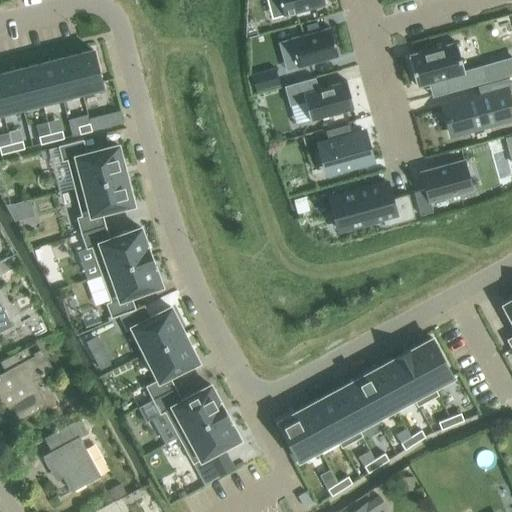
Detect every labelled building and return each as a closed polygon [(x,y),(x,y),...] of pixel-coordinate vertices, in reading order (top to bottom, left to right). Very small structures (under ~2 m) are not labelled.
[(279,0),(283,15),(325,4),(323,0),(279,0)] [(329,28),(290,39),(298,68),(337,57),(329,28)] [(456,43),(408,56),(416,87),(447,78),(451,92),(485,82),(481,66),(464,71),(456,43)] [(92,50),(71,55),(81,93),(102,87),(92,50)] [(71,55),(52,61),(61,98),(81,93),(71,55)] [(511,58),(503,61),(507,76),(509,75),(511,74),(511,58)] [(52,61),(32,66),(42,103),(61,98),(52,61)] [(32,66),(12,71),(22,108),(42,103),(32,66)] [(275,69),(251,75),(255,91),(279,85),(275,69)] [(12,71),(0,74),(0,104),(2,113),(22,108),(12,71)] [(315,77),(284,86),(289,106),(305,102),(310,120),(354,108),(346,81),(319,89),(315,77)] [(490,93),(443,107),(451,135),(511,118),(511,112),(506,90),(509,89),(511,89),(508,78),(487,83),(490,93)] [(121,113),(89,121),(89,124),(91,131),(103,128),(124,123),(121,113)] [(89,124),(77,127),(79,134),(91,131),(89,124)] [(328,140),(319,143),(328,174),(370,162),(362,131),(351,134),(348,125),(325,131),(328,140)] [(61,131),(50,134),(52,142),(63,139),(61,131)] [(50,134),(38,137),(40,145),(52,142),(50,134)] [(82,140),(58,146),(61,160),(66,158),(86,153),(82,140)] [(22,141),(10,144),(12,152),(24,149),(22,141)] [(10,144),(0,146),(0,152),(0,155),(12,152),(10,144)] [(86,153),(66,158),(74,188),(124,175),(117,145),(86,153)] [(426,189),(414,192),(420,215),(433,212),(430,200),(472,189),(464,161),(421,173),(426,189)] [(124,175),(74,188),(81,217),(101,212),(132,204),(124,175)] [(386,182),(337,196),(346,229),(382,219),(382,221),(384,226),(414,218),(408,194),(393,198),(391,199),(386,182)] [(33,198),(10,201),(13,219),(35,215),(33,198)] [(81,217),(76,218),(81,233),(105,225),(101,212),(81,217)] [(105,225),(81,233),(85,247),(90,246),(100,274),(150,256),(139,228),(109,239),(105,225)] [(150,256),(100,274),(110,303),(130,296),(160,285),(150,256)] [(110,303),(106,304),(111,318),(135,309),(130,296),(110,303)] [(511,299),(503,305),(511,321),(511,299)] [(139,307),(112,319),(119,332),(131,327),(145,354),(183,334),(170,307),(145,319),(139,307)] [(0,329),(9,325),(0,309),(0,329)] [(183,334),(145,354),(158,380),(168,376),(197,361),(183,334)] [(431,338),(412,349),(432,387),(452,376),(431,338)] [(44,373),(44,372),(50,369),(36,342),(1,362),(6,373),(0,376),(0,417),(4,425),(44,404),(30,379),(39,375),(40,376),(44,373)] [(101,345),(90,350),(100,370),(110,364),(101,345)] [(412,349),(393,359),(413,397),(418,406),(437,395),(432,387),(412,349)] [(393,359),(374,370),(394,408),(413,397),(393,359)] [(374,370),(355,380),(375,418),(394,408),(374,370)] [(158,380),(145,387),(152,400),(175,388),(168,376),(158,380)] [(355,380),(336,390),(356,428),(375,418),(355,380)] [(181,401),(164,411),(178,437),(224,412),(209,385),(181,401)] [(175,388),(152,400),(159,414),(164,411),(181,401),(175,388)] [(336,390),(317,401),(337,439),(342,447),(361,437),(356,428),(336,390)] [(317,401),(298,411),(318,449),(337,439),(317,401)] [(298,411),(278,422),(292,447),(298,460),(318,449),(298,411)] [(224,412),(178,437),(192,464),(207,455),(223,447),(238,438),(224,412)] [(460,413),(449,418),(452,425),(463,421),(460,413)] [(100,476),(79,437),(88,432),(81,418),(44,437),(51,452),(43,456),(51,471),(59,467),(71,491),(100,476)] [(449,418),(438,422),(441,430),(452,425),(449,418)] [(420,430),(410,437),(414,443),(424,437),(420,430)] [(410,437),(400,443),(404,450),(414,443),(410,437)] [(223,447),(207,455),(219,476),(234,468),(223,447)] [(292,447),(286,450),(293,462),(298,460),(292,447)] [(384,453),(373,460),(378,467),(388,460),(384,453)] [(373,460),(363,466),(368,473),(378,467),(373,460)] [(347,477),(337,483),(341,490),(351,483),(347,477)] [(337,483),(327,489),(331,496),(341,490),(337,483)] [(120,485),(109,491),(114,500),(125,494),(120,485)] [(305,492),(297,497),(303,507),(311,503),(305,492)] [(375,511),(383,507),(377,496),(351,511),(375,511)] [(120,511),(114,500),(92,511),(120,511)]
